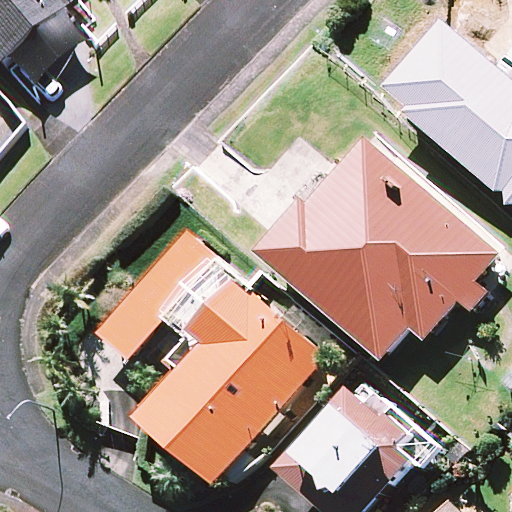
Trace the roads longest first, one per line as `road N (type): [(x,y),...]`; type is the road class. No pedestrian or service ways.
road 1 (residential): [(0,279),(145,106),(252,0)]
road 2 (residential): [(0,431),(116,511)]
